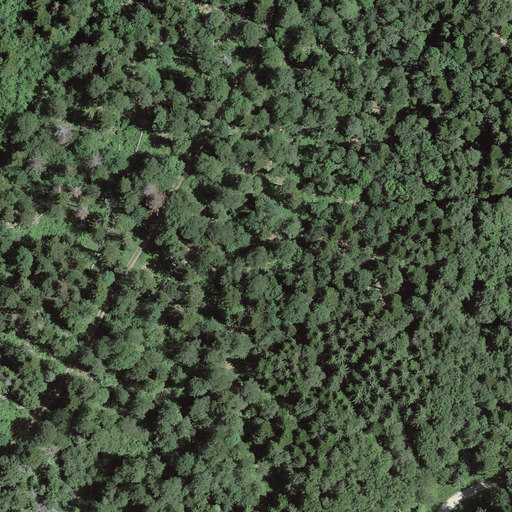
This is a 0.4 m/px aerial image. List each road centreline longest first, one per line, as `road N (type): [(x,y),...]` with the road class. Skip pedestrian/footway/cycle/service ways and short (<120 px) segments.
road 1 (track): [(0,462),(168,218),(283,0)]
road 2 (track): [(0,148),(97,0)]
